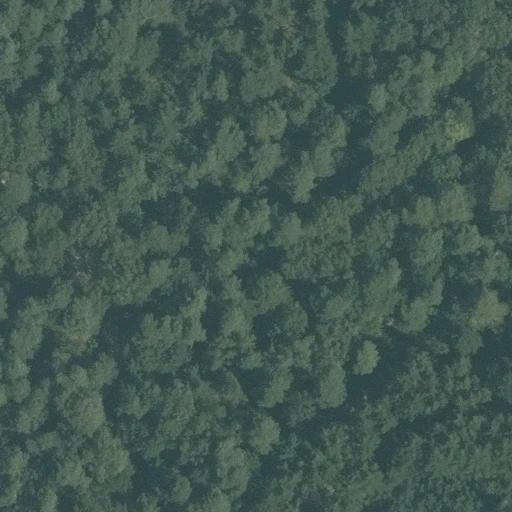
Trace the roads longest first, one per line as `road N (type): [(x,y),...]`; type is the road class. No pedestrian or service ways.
road 1 (track): [(511,125),(386,217),(189,431),(139,511)]
road 2 (track): [(126,511),(88,262),(62,226),(0,182)]
